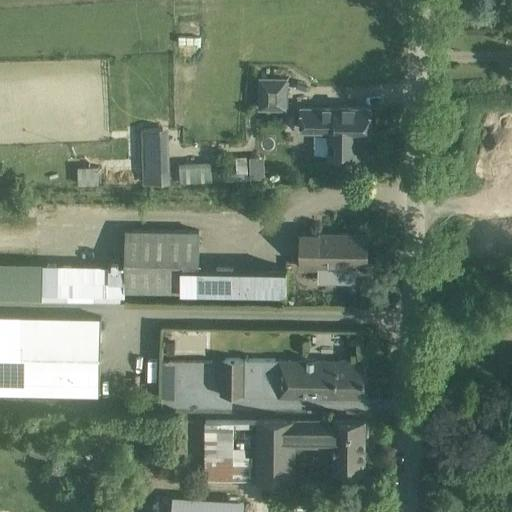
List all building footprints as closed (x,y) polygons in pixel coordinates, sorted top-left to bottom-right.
[(259,76),(258,109),(287,110),(288,77),(259,76)] [(299,131),(335,132),(335,134),(327,134),(327,156),(362,156),(362,136),(371,136),(371,106),(300,105),(299,131)] [(168,127),(141,128),(143,184),(170,183),(168,127)] [(211,161),(179,162),(180,181),(212,180),(211,161)] [(98,166),(77,167),(78,185),(98,184),(98,166)] [(124,291),(182,292),(182,298),(197,298),(197,292),(287,294),(287,267),(200,266),(200,229),(125,228),(125,264),(43,263),(42,295),(124,296),(124,291)] [(355,283),(355,268),(355,262),(367,262),(368,234),(301,233),(301,267),(317,267),(317,282),(355,283)] [(0,313),(0,392),(100,394),(101,316),(0,313)] [(219,395),(279,396),(365,397),(365,361),(220,359),(219,395)] [(365,471),(365,437),(369,435),(369,425),(365,423),(365,421),(204,420),(204,479),(257,479),(257,481),(293,481),(293,446),(334,446),(334,471),(365,471)] [(154,453),(142,456),(147,476),(159,473),(154,453)] [(172,499),(171,511),(242,511),(243,502),(172,499)]
